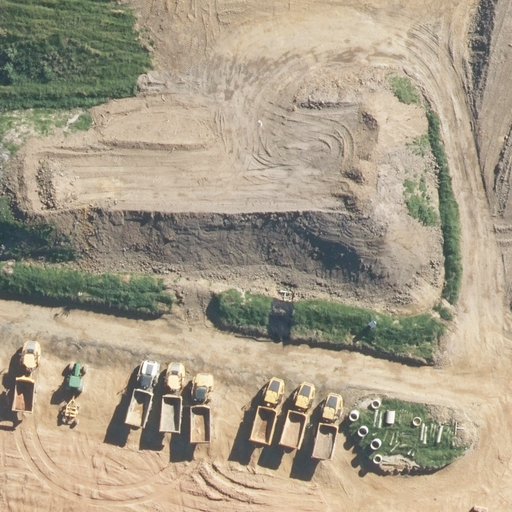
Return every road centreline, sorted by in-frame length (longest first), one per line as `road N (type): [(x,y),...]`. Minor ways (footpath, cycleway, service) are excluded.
road 1 (unknown): [(511,430),(0,353)]
road 2 (unknown): [(119,374),(344,0)]
road 3 (unknown): [(169,382),(141,511)]
